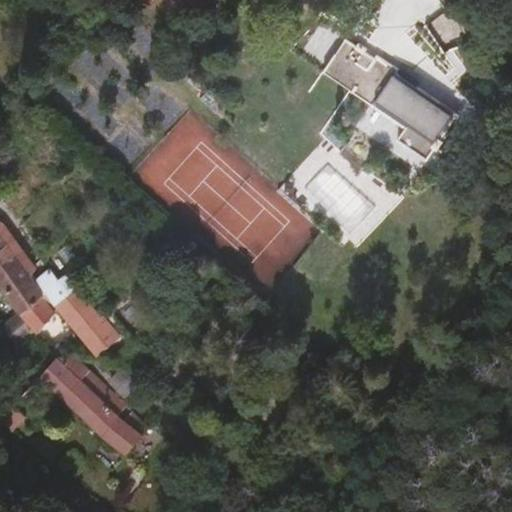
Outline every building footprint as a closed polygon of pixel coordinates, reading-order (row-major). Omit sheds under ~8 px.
[(430,0),(407,0),(417,20),(436,12),(430,0)] [(339,83),(367,52),(364,48),(366,45),(359,39),(356,43),(346,34),(318,63),(339,83)] [(373,57),(367,52),(339,83),(344,88),(351,83),(367,98),(361,104),(390,131),(381,139),(408,164),(413,157),(418,158),(424,151),(422,149),(444,124),(390,74),(383,81),(366,65),(373,57)] [(0,287),(22,316),(45,297),(55,308),(74,289),(66,279),(76,265),(58,244),(40,259),(43,264),(30,277),(25,270),(31,263),(2,226),(0,225),(0,287)] [(3,331),(16,348),(24,342),(27,346),(39,337),(60,314),(102,358),(120,341),(74,289),(55,308),(45,297),(22,316),(3,331)] [(24,342),(16,348),(27,361),(35,352),(27,346),(24,342)] [(51,365),(39,379),(125,457),(149,429),(78,362),(73,357),(55,360),(51,365)] [(129,403),(149,381),(126,364),(111,382),(115,387),(114,389),(129,403)] [(11,407),(0,418),(0,423),(12,435),(25,421),(11,407)] [(303,490),(325,506),(334,492),(344,476),(348,471),(314,446),(300,468),(312,476),(303,490)] [(334,492),(342,496),(352,481),(344,476),(334,492)] [(158,511),(163,504),(138,491),(124,511),(158,511)]
